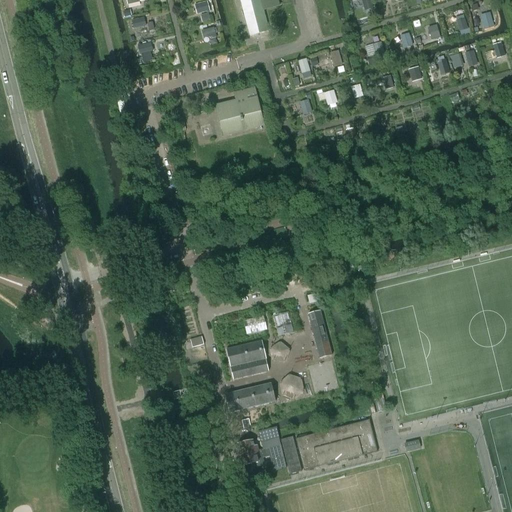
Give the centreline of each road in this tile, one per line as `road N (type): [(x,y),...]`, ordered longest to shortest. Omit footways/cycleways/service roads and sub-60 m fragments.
road 1 (unclassified): [(143,92),(185,247),(67,279)]
road 2 (secondary): [(54,258),(0,44)]
road 3 (secondary): [(56,281),(95,425)]
road 4 (secondary): [(95,425),(67,279)]
